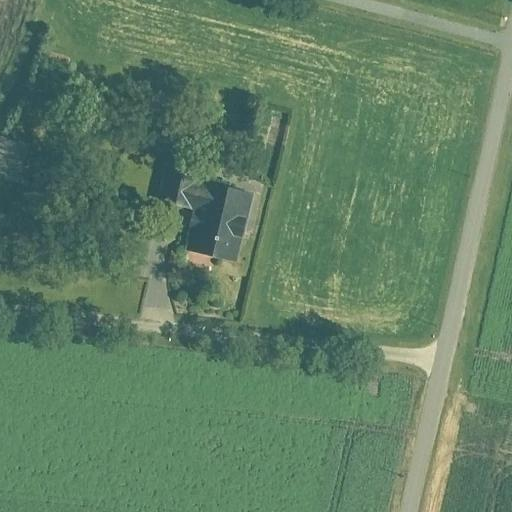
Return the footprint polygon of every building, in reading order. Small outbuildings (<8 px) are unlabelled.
[(150,99),(145,120),(177,129),(183,107),(150,99)] [(259,109),(245,174),(273,180),(287,115),(259,109)] [(5,135),(0,150),(0,178),(51,195),(64,154),(5,135)] [(204,186),(190,249),(235,259),(249,196),(204,186)] [(0,210),(0,211),(0,240),(30,246),(36,217),(0,210)]
